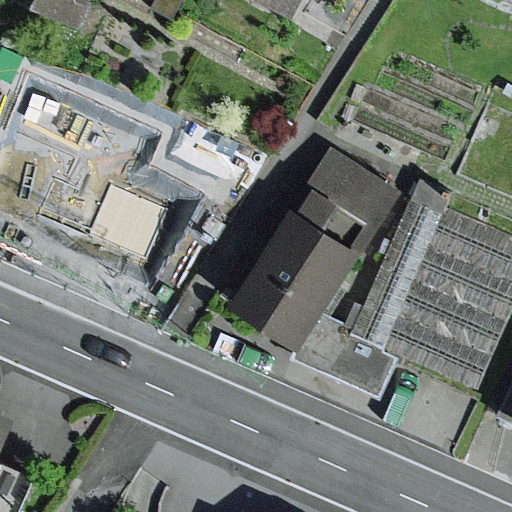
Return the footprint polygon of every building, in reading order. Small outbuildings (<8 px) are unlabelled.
[(87,0),(16,0),(77,25),(87,0)] [(301,0),(253,0),(291,20),(301,0)] [(191,165),(102,124),(61,213),(143,250),(165,203),(172,206),(191,165)] [(398,201),(330,155),(226,308),(294,354),(398,201)] [(394,390),(405,353),(348,336),(337,373),(394,390)] [(0,465),(23,412),(0,402),(0,465)]
